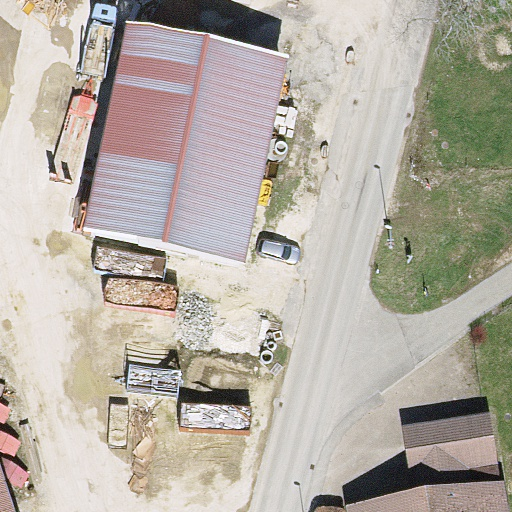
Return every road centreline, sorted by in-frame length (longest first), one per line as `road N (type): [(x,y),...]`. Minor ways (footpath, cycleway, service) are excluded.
road 1 (tertiary): [(289,511),(424,0)]
road 2 (track): [(319,400),(511,280)]
